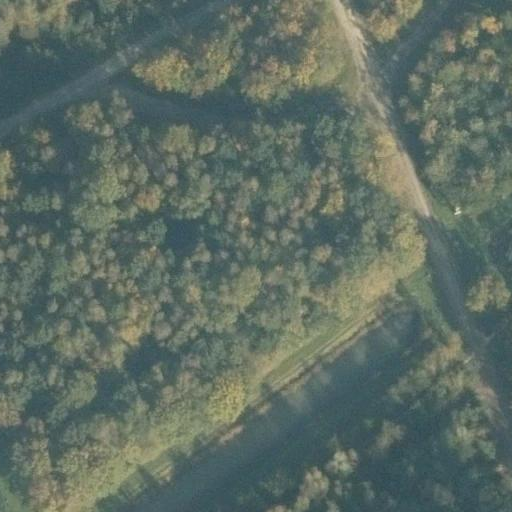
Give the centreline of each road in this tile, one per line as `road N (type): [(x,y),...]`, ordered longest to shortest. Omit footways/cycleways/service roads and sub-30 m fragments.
road 1 (track): [(511,438),(341,0)]
road 2 (track): [(69,82),(124,90),(183,113),(298,109),(373,83),(450,0)]
road 3 (track): [(0,123),(208,0)]
